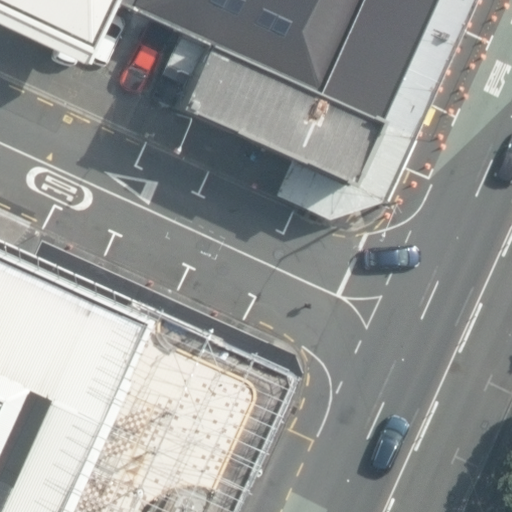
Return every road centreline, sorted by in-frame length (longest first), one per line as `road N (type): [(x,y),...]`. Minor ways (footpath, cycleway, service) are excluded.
road 1 (unclassified): [(0,138),(417,331)]
road 2 (primary): [(417,331),(511,117)]
road 3 (primary): [(338,511),(417,331)]
